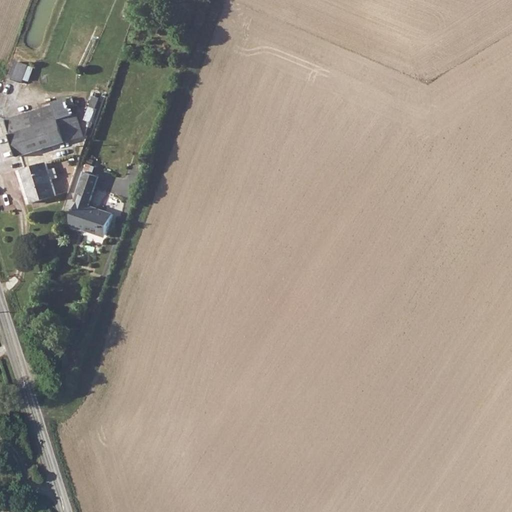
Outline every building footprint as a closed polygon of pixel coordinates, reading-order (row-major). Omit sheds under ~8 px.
[(13,77),(24,80),(28,63),(18,60),(13,77)] [(93,96),(84,120),(92,123),(101,99),(93,96)] [(7,116),(19,155),(85,135),(78,112),(74,114),(69,97),(7,116)] [(33,201),(58,193),(48,162),(23,170),(33,201)] [(90,205),(98,176),(83,172),(77,193),(80,194),(72,222),(86,227),(85,230),(101,236),(103,232),(109,234),(115,214),(90,205)]
